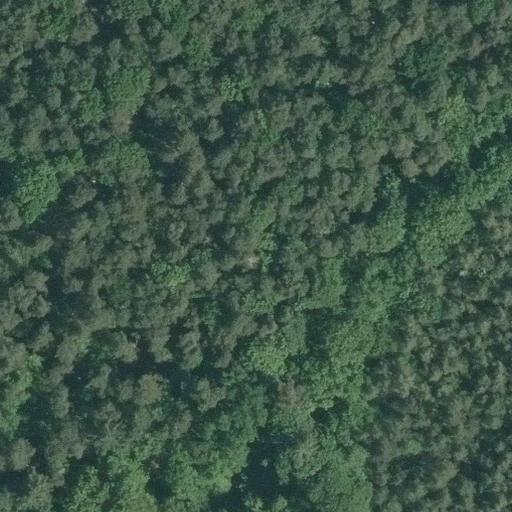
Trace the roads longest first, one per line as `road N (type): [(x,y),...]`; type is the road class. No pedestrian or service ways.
road 1 (track): [(91,511),(511,99)]
road 2 (track): [(188,418),(112,327),(18,195),(0,154)]
